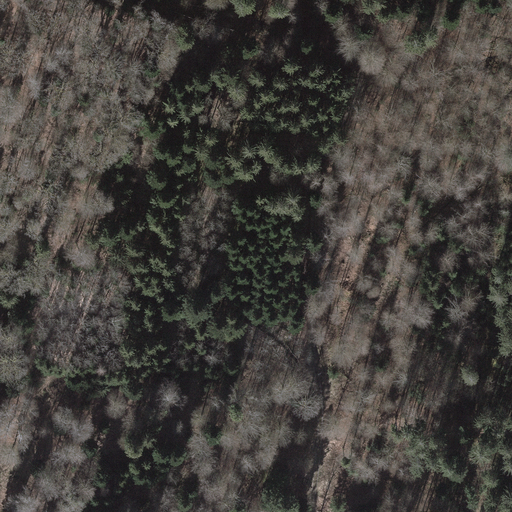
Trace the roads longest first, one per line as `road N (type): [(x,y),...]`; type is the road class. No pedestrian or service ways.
road 1 (track): [(340,0),(360,62),(354,95),(323,145),(308,210),(321,462),(311,511)]
road 2 (track): [(1,511),(0,365)]
